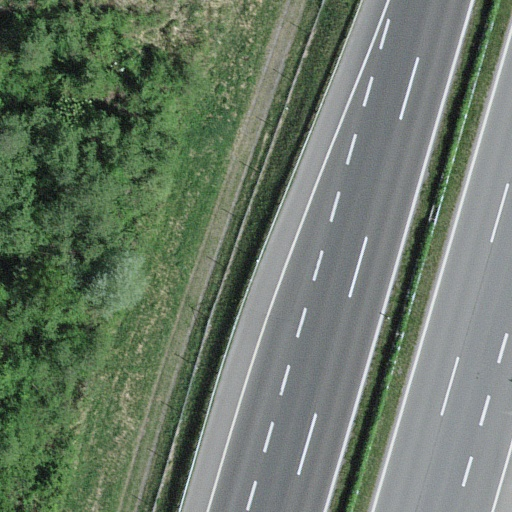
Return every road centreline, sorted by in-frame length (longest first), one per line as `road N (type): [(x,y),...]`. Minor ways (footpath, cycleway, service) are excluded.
road 1 (track): [(128,511),(180,334),(296,0)]
road 2 (motorway): [(437,0),(287,511)]
road 3 (motorway): [(414,511),(511,176)]
